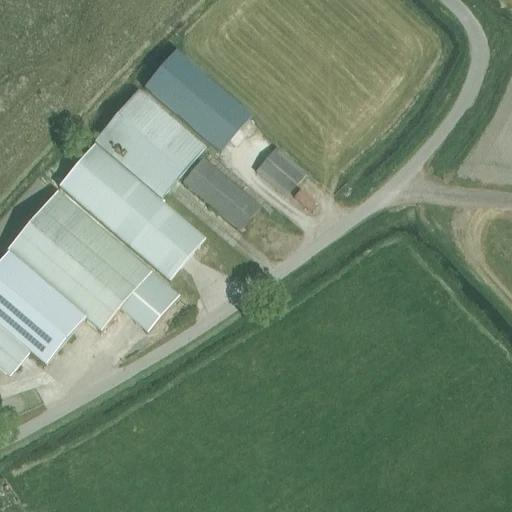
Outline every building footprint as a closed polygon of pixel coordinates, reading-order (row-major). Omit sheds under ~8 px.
[(175,53),(144,90),(219,155),(251,118),(175,53)] [(161,202),(204,151),(138,95),(96,146),(161,202)] [(168,286),(203,245),(94,148),(58,189),(168,286)] [(285,199),(305,175),(277,151),(257,175),(285,199)] [(240,233),(260,209),(203,161),(183,185),(240,233)] [(100,336),(149,274),(55,194),(2,254),(7,258),(0,266),(0,370),(10,380),(30,357),(45,370),(84,323),(85,322),(100,336)]
